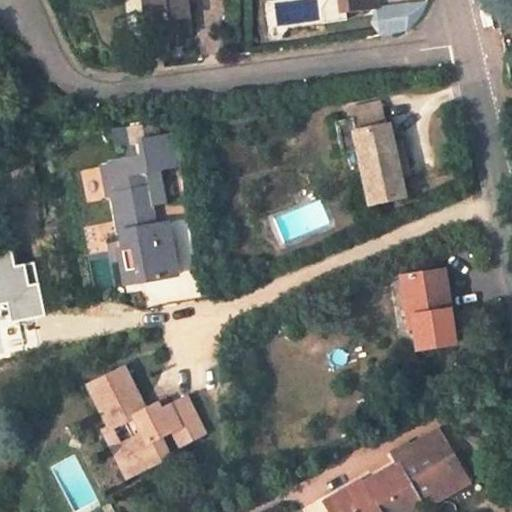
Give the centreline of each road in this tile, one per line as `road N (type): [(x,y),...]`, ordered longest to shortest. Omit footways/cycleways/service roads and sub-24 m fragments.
road 1 (unknown): [(246,312),(501,204)]
road 2 (unclassified): [(511,259),(458,0)]
